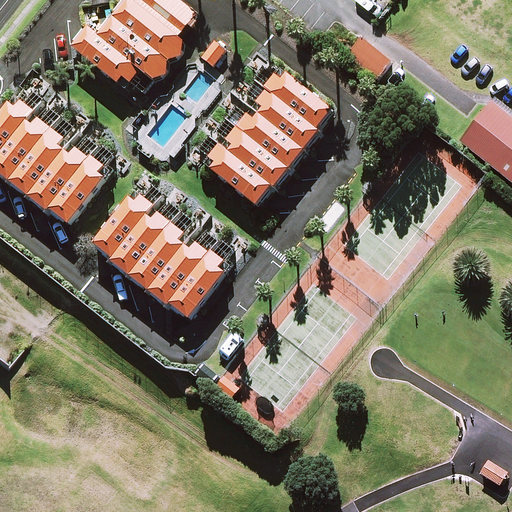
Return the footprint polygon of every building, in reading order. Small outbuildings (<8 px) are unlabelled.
[(201,16),(182,0),(137,0),(102,40),(93,32),(79,49),(122,86),(138,67),(156,82),(188,45),(181,39),(201,16)] [(511,0),(453,0),(445,11),(500,55),(511,40),(511,0)] [(261,196),(341,107),(290,61),(210,150),(261,196)] [(116,170),(21,86),(0,109),(0,152),(74,218),(116,170)] [(511,118),(494,104),(462,144),(511,182),(511,118)] [(230,261),(143,184),(99,233),(186,310),(230,261)] [(242,389),(227,378),(219,390),(234,400),(242,389)] [(490,461),(480,475),(501,489),(510,476),(490,461)]
